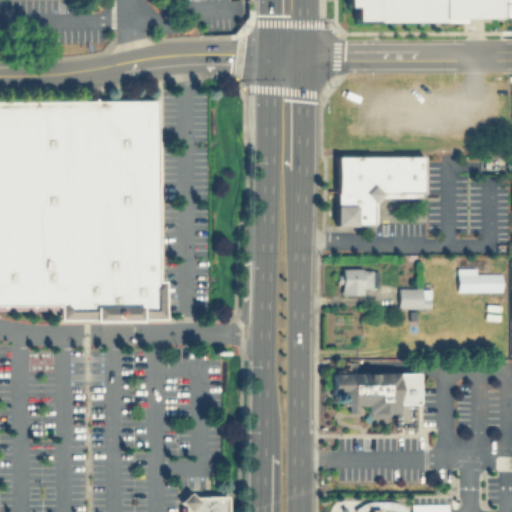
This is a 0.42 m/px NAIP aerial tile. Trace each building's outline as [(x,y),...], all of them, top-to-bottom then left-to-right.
[(343,0),(503,0),(503,16),(461,16),(461,20),(351,20),(351,7),(344,7),(343,0)] [(0,309),(55,309),(55,319),(124,319),(161,319),(161,279),(155,279),(154,100),(0,100),(0,309)] [(331,156),(420,155),(420,191),(377,192),(369,201),(369,223),(331,223),(331,156)] [(375,270),(375,286),(368,286),(368,287),(359,287),(359,294),(338,294),(338,282),(334,282),(334,274),(338,274),(338,267),(359,267),(359,269),(368,269),(368,270),(375,270)] [(500,272),(500,290),(454,290),(454,267),(473,267),(473,272),(500,272)] [(428,288),(427,305),(418,305),(418,306),(395,306),(395,287),(418,287),(418,288),(428,288)] [(346,403),(327,403),(327,372),(395,372),(395,411),(363,411),(363,403),(354,403),(354,410),(346,410),(346,403)] [(224,511),(181,511),(181,505),(176,501),(187,491),(191,494),(224,494),(224,511)]
